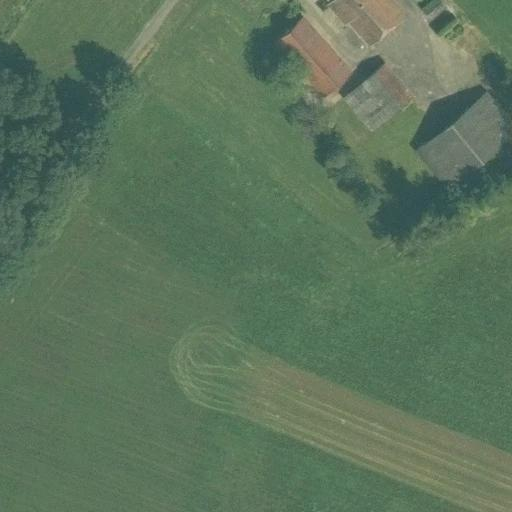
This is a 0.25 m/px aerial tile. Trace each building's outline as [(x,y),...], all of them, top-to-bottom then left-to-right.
[(327,0),(329,2),(327,3),(344,23),(348,20),(369,45),(404,15),(390,0),(327,0)] [(429,20),(446,6),(440,0),(432,0),(421,10),(429,20)] [(323,97),(351,72),(303,18),(275,42),(323,97)] [(371,132),(413,95),(385,61),(342,98),(371,132)] [(468,192),(494,172),(482,158),(511,132),(511,122),(486,92),(416,150),(446,187),(457,179),(468,192)]
